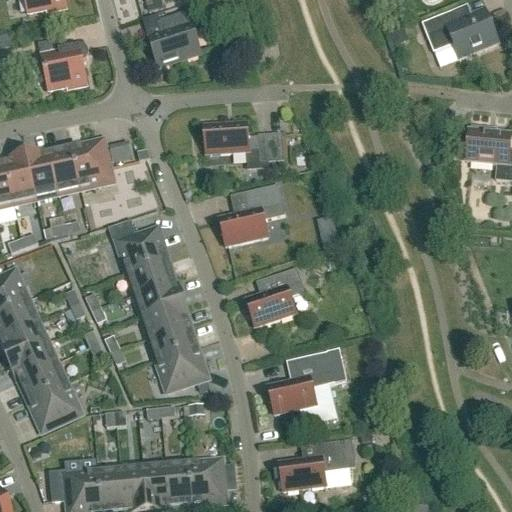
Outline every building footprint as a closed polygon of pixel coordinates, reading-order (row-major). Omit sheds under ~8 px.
[(24,0),(28,18),(47,14),(48,16),(67,13),(64,0),(24,0)] [(460,64),(472,59),(471,57),(498,46),(486,16),(456,28),(452,16),(422,27),(434,57),(454,49),(460,64)] [(191,30),(186,17),(157,26),(158,27),(162,26),(166,38),(149,43),(161,81),(163,81),(160,72),(209,56),(208,55),(201,57),(192,29),(191,30)] [(68,94),(88,90),(83,68),(85,67),(87,66),(88,64),(88,63),(89,62),(89,60),(89,59),(88,58),(88,56),(87,55),(86,54),(84,53),(83,52),(81,52),(79,52),(68,55),(65,43),(39,48),(49,96),(68,92),(68,94)] [(248,128),(205,131),(205,134),(202,134),(203,146),(206,146),(207,159),(250,156),(250,155),(259,154),(260,167),(284,166),(282,138),(258,139),(259,141),(249,142),(248,128)] [(472,134),(470,134),(467,165),(498,168),(496,184),(511,185),(511,154),(511,155),(511,140),(511,137),(485,135),(485,132),(472,131),(472,134)] [(80,193),(112,186),(103,145),(71,153),(80,193)] [(49,158),(58,198),(80,193),(71,153),(49,158)] [(148,154),(138,157),(140,166),(150,164),(148,154)] [(45,159),(45,157),(26,162),(36,203),(58,198),(49,158),(45,159)] [(8,166),(8,167),(5,168),(14,208),(36,203),(26,162),(8,166)] [(5,168),(2,169),(0,168),(0,211),(14,208),(5,168)] [(223,238),(226,251),(268,242),(265,225),(286,220),(279,189),(245,197),(249,216),(220,223),(220,226),(217,227),(220,239),(223,238)] [(65,229),(68,239),(82,236),(79,226),(65,229)] [(132,226),(113,233),(117,244),(136,237),(132,226)] [(65,229),(52,232),(54,242),(68,239),(65,229)] [(168,265),(158,234),(118,247),(129,278),(168,265)] [(22,244),(26,253),(39,248),(35,239),(22,244)] [(22,244),(9,248),(13,258),(26,253),(22,244)] [(129,278),(136,300),(175,287),(168,265),(129,278)] [(251,319),(255,332),(296,318),(291,302),(305,297),(297,273),(270,282),(275,295),(246,305),(247,308),(244,309),(248,320),(251,319)] [(15,276),(0,283),(0,319),(29,306),(15,276)] [(136,300),(143,321),(143,322),(184,308),(178,290),(176,290),(175,287),(136,300)] [(66,299),(71,311),(81,307),(75,294),(66,299)] [(101,311),(96,298),(86,303),(92,316),(101,311)] [(0,341),(1,344),(39,327),(29,306),(0,319),(0,341)] [(71,311),(77,324),(87,320),(81,307),(71,311)] [(188,326),(190,326),(184,308),(143,322),(150,343),(189,330),(188,326)] [(107,324),(101,311),(92,316),(98,329),(107,324)] [(3,347),(1,348),(9,365),(48,347),(39,327),(1,344),(3,347)] [(189,330),(150,343),(157,364),(197,351),(189,330)] [(100,348),(94,336),(84,340),(90,353),(100,348)] [(112,357),(121,353),(115,340),(105,345),(112,357)] [(19,386),(58,368),(48,347),(9,365),(19,386)] [(106,361),(100,348),(90,353),(96,366),(106,361)] [(168,396),(207,382),(197,351),(157,364),(168,396)] [(112,357),(118,370),(127,366),(121,353),(112,357)] [(272,406),(275,420),(317,410),(313,393),(335,388),(347,385),(340,354),(328,357),(293,365),(298,385),(268,391),(269,395),(266,395),(269,407),(272,406)] [(25,398),(26,397),(30,406),(67,389),(58,368),(19,386),(25,398)] [(43,436),(81,418),(67,389),(30,406),(43,436)] [(189,409),(190,420),(204,418),(203,408),(189,409)] [(175,411),(161,413),(162,423),(176,422),(175,411)] [(148,424),(162,423),(161,413),(147,414),(148,424)] [(117,431),(128,430),(126,416),(116,417),(117,431)] [(108,432),(117,431),(116,417),(106,418),(108,432)] [(372,437),(361,438),(362,447),(373,446),(372,437)] [(284,496),(327,491),(327,490),(347,488),(352,486),(354,481),(353,473),(356,473),(352,444),(314,449),(316,463),(280,468),(280,471),(277,471),(279,483),(282,483),(284,496)] [(222,470),(222,465),(189,468),(193,509),(226,506),(225,495),(234,494),(232,469),(222,470)] [(193,509),(189,468),(167,470),(171,511),(193,509)] [(167,470),(144,473),(147,511),(166,511),(167,511),(171,511),(167,470)] [(147,511),(144,473),(122,475),(125,511),(147,511)] [(69,511),(102,511),(99,477),(68,480),(67,475),(50,476),(52,506),(69,505),(69,511)] [(125,511),(122,475),(99,477),(102,511),(125,511)]
